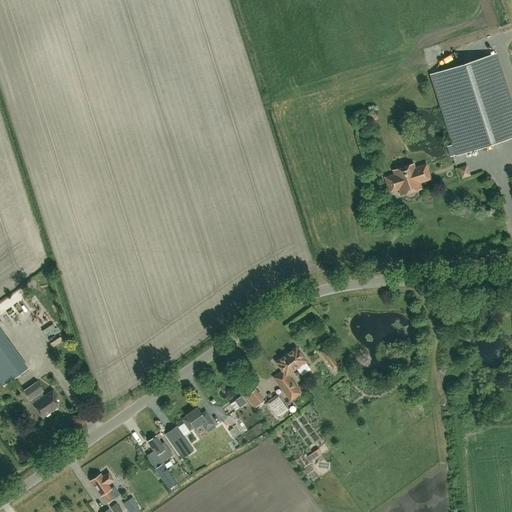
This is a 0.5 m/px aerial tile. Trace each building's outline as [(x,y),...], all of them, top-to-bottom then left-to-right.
[(511,136),(511,106),(495,53),(431,74),(457,154),(511,136)] [(421,187),(417,176),(422,175),(419,166),(414,167),(413,164),(393,170),(394,174),(385,177),(389,191),(399,188),(401,194),(408,191),(408,189),(413,188),(413,190),(421,187)] [(462,171),(464,180),(473,178),(471,169),(462,171)] [(0,381),(3,385),(27,368),(0,329),(0,381)] [(300,371),(309,365),(305,361),(306,360),(297,347),(277,361),(284,370),(275,377),(291,399),(301,392),(287,374),(297,367),(300,371)] [(334,368),(338,365),(328,351),(324,354),(334,368)] [(44,396),(41,392),(43,391),(37,382),(24,391),(30,400),(31,400),(33,404),(42,418),(59,406),(53,398),(56,396),(52,390),(44,396)] [(254,409),(264,402),(256,389),(245,397),(254,409)] [(283,402),(277,395),(267,402),(273,409),(283,402)] [(206,412),(202,414),(198,408),(187,416),(187,417),(183,420),(190,430),(195,427),(195,428),(202,423),(207,429),(214,424),(206,412)] [(319,410),(310,413),(312,420),(321,417),(319,410)] [(223,446),(238,439),(234,429),(240,427),(238,422),(217,432),(223,446)] [(176,426),(166,434),(182,458),(193,451),(176,426)] [(294,438),(302,446),(309,439),(301,431),(294,438)] [(147,456),(156,469),(163,464),(162,462),(172,455),(164,443),(161,445),(156,436),(148,442),(154,451),(147,456)] [(323,448),(316,453),(321,459),(327,454),(323,448)] [(176,483),(163,464),(156,469),(155,469),(168,489),(176,483)] [(114,480),(108,473),(103,477),(101,474),(90,482),(100,496),(102,495),(108,503),(113,500),(107,492),(111,489),(108,484),(114,480)]
